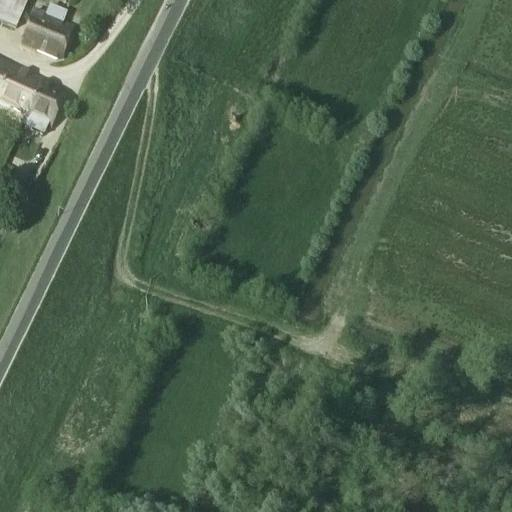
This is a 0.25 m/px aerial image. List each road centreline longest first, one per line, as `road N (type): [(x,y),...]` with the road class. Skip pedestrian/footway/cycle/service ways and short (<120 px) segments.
road 1 (track): [(385,373),(321,351),(483,0)]
road 2 (track): [(321,351),(121,279),(151,93),(145,72)]
road 3 (unclassified): [(0,368),(180,0)]
